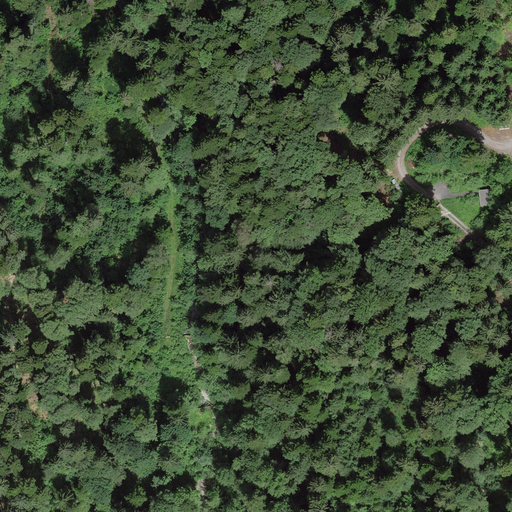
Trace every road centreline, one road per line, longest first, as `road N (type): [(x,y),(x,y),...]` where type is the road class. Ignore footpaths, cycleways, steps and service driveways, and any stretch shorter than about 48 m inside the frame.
road 1 (track): [(78,0),(132,82),(168,174),(168,327)]
road 2 (track): [(511,289),(472,233),(402,172)]
road 3 (track): [(402,172),(408,141),(436,122),(456,121),(496,145),(511,143)]
